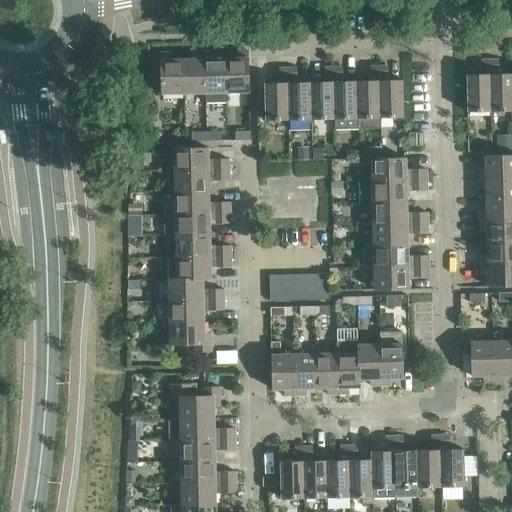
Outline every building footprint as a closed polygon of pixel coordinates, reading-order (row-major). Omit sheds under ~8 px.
[(237,57),(226,57),(227,92),(250,91),(249,50),(237,51),(237,57)] [(194,58),(183,58),(184,93),(205,92),(205,51),(194,52),(194,58)] [(215,51),(205,51),(205,92),(227,92),(226,57),(215,58),(215,51)] [(184,93),(183,58),(172,59),(172,52),(152,52),(153,69),(161,69),(161,93),(184,93)] [(499,59),(490,60),(491,111),(511,110),(511,73),(498,73),(498,68),(499,68),(499,59)] [(491,111),(490,60),(481,60),(482,69),(483,74),(467,74),(467,111),(491,111)] [(371,80),(357,80),(358,127),(381,126),(380,117),(379,66),(370,66),(371,80)] [(388,66),(379,66),(380,117),(404,117),(403,79),(388,80),(388,66)] [(312,119),(335,118),(334,67),(325,67),(325,81),(311,82),(312,119)] [(334,67),(335,118),(335,129),(358,129),(358,127),(357,80),(343,81),(342,67),(334,67)] [(265,120),(289,119),(288,68),(279,68),(279,82),(265,83),(265,120)] [(289,119),(312,119),(311,82),(297,82),(297,68),(288,68),(289,119)] [(207,141),(206,131),(206,126),(192,126),(192,141),(207,141)] [(158,129),(153,134),(158,140),(163,135),(158,129)] [(221,131),(206,131),(207,141),(221,140),(221,131)] [(236,131),(236,140),(251,139),(250,131),(236,131)] [(424,132),(409,132),(409,146),(424,146),(424,132)] [(511,136),(498,137),(498,150),(511,149),(511,136)] [(174,148),(174,170),(229,169),(229,158),(208,159),(208,147),(174,148)] [(381,148),(368,148),(369,158),(371,158),(381,158),(381,148)] [(479,167),(479,177),(511,176),(511,154),(485,155),(486,167),(479,167)] [(371,158),(372,181),(427,179),(427,169),(406,169),(406,157),(381,158),(371,158)] [(174,170),(175,192),(209,191),(209,180),(229,180),(229,169),(174,170)] [(486,188),(486,199),(511,198),(511,176),(479,177),(479,188),(486,188)] [(372,181),(372,202),(407,201),(407,190),(427,190),(427,179),(372,181)] [(175,192),(175,213),(230,212),(230,202),(209,202),(209,191),(175,192)] [(480,210),(480,221),(511,219),(511,198),(486,199),(487,210),(480,210)] [(372,202),(373,224),(428,222),(428,212),(407,212),(407,201),(372,202)] [(141,204),(129,204),(129,216),(141,216),(141,204)] [(175,213),(176,235),(210,234),(210,223),(231,223),(230,212),(175,213)] [(141,216),(129,216),(129,237),(138,237),(138,236),(138,229),(138,225),(141,225),(141,216)] [(342,216),(334,217),(334,224),(343,224),(342,216)] [(487,231),(487,242),(511,241),(511,219),(480,221),(480,231),(487,231)] [(373,224),(373,245),(408,244),(408,233),(428,233),(428,222),(373,224)] [(176,235),(176,257),(231,256),(231,245),(210,246),(210,234),(176,235)] [(138,258),(138,237),(129,237),(127,237),(127,258),(138,258)] [(481,264),(511,263),(511,241),(487,242),(487,253),(481,253),(481,264)] [(373,245),(374,267),(429,266),(429,255),(408,256),(408,244),(373,245)] [(168,257),(169,278),(177,277),(177,279),(203,278),(203,279),(211,279),(211,267),(231,266),(231,256),(176,257),(168,257)] [(511,263),(481,264),(481,274),(488,274),(488,286),(511,285),(511,263)] [(429,266),(374,267),(374,289),(409,289),(409,277),(429,276),(429,266)] [(317,273),(305,274),(306,300),(318,299),(317,273)] [(330,273),(317,273),(318,299),(330,299),(330,273)] [(282,300),(282,274),(270,275),(270,300),(282,300)] [(294,274),(282,274),(282,300),(294,300),(294,274)] [(305,274),(294,274),(294,300),(306,300),(305,274)] [(224,289),(223,289),(203,289),(203,279),(203,278),(177,279),(177,277),(169,278),(169,300),(224,299),(224,289)] [(139,281),(128,281),(128,290),(139,290),(139,281)] [(511,301),(511,292),(499,293),(499,301),(511,301)] [(470,293),(470,302),(485,302),(484,293),(470,293)] [(402,304),(401,295),(387,295),(387,304),(402,304)] [(358,305),(357,296),(343,297),(343,305),(358,305)] [(372,296),(357,296),(358,305),(372,305),(372,296)] [(169,300),(170,322),(204,321),(204,310),(224,310),(224,299),(169,300)] [(286,315),(285,306),(270,307),(271,316),(286,315)] [(315,315),(315,306),(300,306),(300,315),(315,315)] [(329,306),(315,306),(315,315),(329,314),(329,306)] [(204,321),(170,322),(170,345),(195,344),(195,352),(212,352),(211,332),(204,332),(204,321)] [(380,332),(380,344),(381,385),(392,385),(391,378),(403,378),(403,367),(410,367),(410,354),(403,354),(402,331),(380,332)] [(337,341),(337,353),(338,394),(349,394),(348,387),(361,387),(360,379),(359,379),(359,352),(358,352),(357,344),(359,344),(358,340),(337,341)] [(511,340),(493,341),(494,382),(505,382),(505,375),(511,374),(511,340)] [(295,395),(294,354),(281,354),(281,341),(271,341),(272,389),(284,389),(284,395),(295,395)] [(494,382),(493,341),(471,341),(471,376),(484,375),(484,382),(494,382)] [(380,344),(359,344),(357,344),(358,352),(359,352),(359,379),(360,379),(370,378),(370,385),(381,385),(380,344)] [(316,353),(294,354),(295,395),(305,395),(305,388),(316,388),(316,353)] [(337,353),(316,353),(316,388),(327,387),(327,394),(338,394),(337,353)] [(179,397),(180,418),(214,417),(214,406),(221,406),(220,386),(204,387),(204,395),(197,395),(197,383),(171,384),(171,397),(179,397)] [(170,440),(180,439),(235,438),(235,428),(215,428),(214,417),(180,418),(170,418),(170,440)] [(432,449),(418,450),(418,487),(441,486),(440,435),(431,435),(431,444),(432,444),(432,449)] [(449,435),(440,435),(441,486),(465,486),(464,449),(448,449),(448,444),(449,444),(449,435)] [(371,451),(371,459),(372,459),(373,488),(374,488),(396,487),(394,436),(386,436),(386,445),(387,445),(387,450),(371,451)] [(403,436),(394,436),(396,487),(418,487),(418,450),(403,450),(403,445),(403,436)] [(180,439),(181,461),(215,460),(215,449),(236,449),(235,438),(180,439)] [(128,448),(128,450),(130,450),(138,451),(138,442),(131,441),(128,441),(128,446),(128,448)] [(327,497),(350,496),(349,445),(340,445),(340,454),(341,454),(341,459),(327,460),(327,497)] [(349,445),(350,496),(363,496),(363,504),(374,504),(374,496),(374,488),(373,488),(372,459),(371,459),(357,459),(357,454),(358,454),(358,445),(349,445)] [(281,498),(305,497),(303,446),(295,446),(295,455),(296,455),(296,460),(280,461),(281,498)] [(305,497),(327,497),(327,460),(312,460),(312,455),(312,446),(303,446),(305,497)] [(181,461),(181,483),(236,481),(236,471),(216,471),(215,460),(181,461)] [(127,471),(126,482),(137,483),(138,471),(127,471)] [(181,483),(182,504),(216,504),(216,492),(237,492),(236,481),(181,483)] [(125,497),(125,506),(134,507),(134,498),(125,497)]
